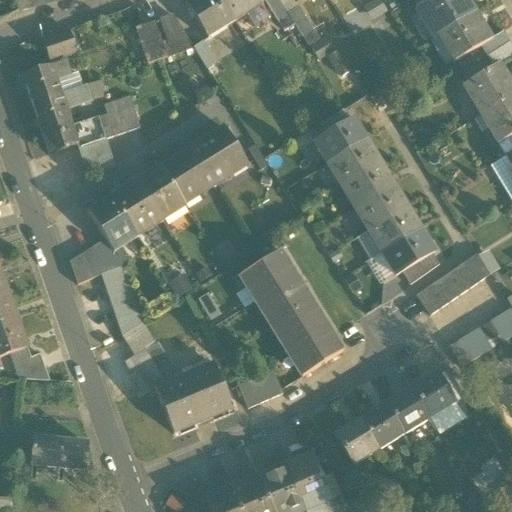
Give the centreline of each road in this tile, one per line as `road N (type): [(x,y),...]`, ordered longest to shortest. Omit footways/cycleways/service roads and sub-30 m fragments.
road 1 (unclassified): [(122,484),(0,124)]
road 2 (residential): [(122,484),(292,422),(415,342)]
